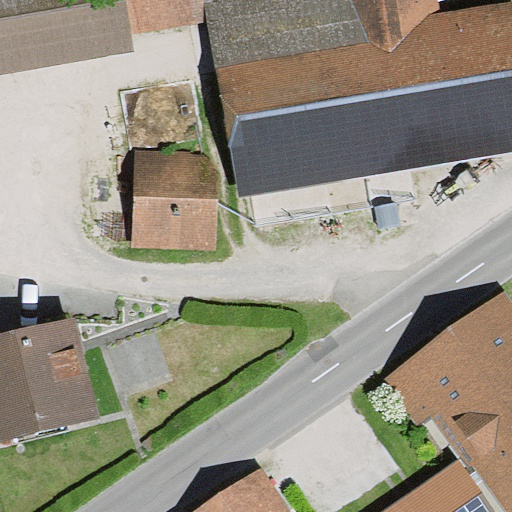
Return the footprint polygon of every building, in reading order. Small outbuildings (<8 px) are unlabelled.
[(0,0),(0,51),(113,32),(107,0),(0,0)] [(132,0),(137,27),(218,14),(245,173),(511,127),(511,51),(509,33),(427,47),(419,0),(132,0)] [(143,235),(206,237),(209,174),(145,171),(143,235)] [(445,402),(511,495),(511,349),(486,314),(390,383),(417,422),(445,402)] [(0,350),(0,436),(86,415),(67,334),(0,350)] [(479,511),(456,479),(408,511),(479,511)] [(217,511),(269,511),(254,488),(217,511)]
